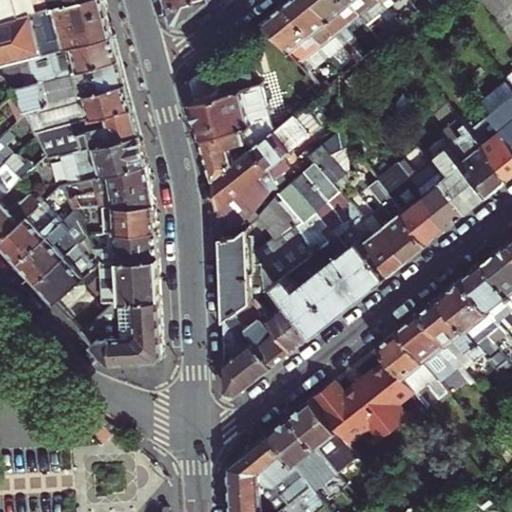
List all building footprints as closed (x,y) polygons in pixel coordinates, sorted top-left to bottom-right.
[(0,0),(0,21),(22,15),(37,11),(41,10),(75,0),(0,0)] [(106,0),(75,0),(41,10),(42,14),(48,13),(49,19),(58,17),(59,21),(108,8),(106,0)] [(209,0),(196,0),(169,8),(171,16),(173,22),(179,24),(209,0)] [(358,63),(365,58),(352,43),(349,39),(348,38),(344,33),(317,0),(290,0),(287,3),(322,46),(325,49),(327,51),(334,60),(347,50),(358,63)] [(361,14),(349,0),(317,0),(344,33),(348,38),(353,34),(346,25),(361,14)] [(397,32),(404,27),(384,2),(382,0),(349,0),(361,14),(369,23),(382,13),(397,32)] [(511,0),(496,0),(488,7),(496,17),(511,4),(511,0)] [(305,68),(327,51),(325,49),(322,46),(287,3),(278,10),(266,19),(300,62),(305,68)] [(511,4),(496,17),(505,28),(511,22),(511,4)] [(0,65),(1,64),(115,33),(112,21),(108,8),(59,21),(58,17),(49,19),(48,13),(42,14),(41,10),(37,11),(22,15),(0,21),(0,65)] [(353,35),(369,23),(361,14),(346,25),(353,34),(353,35)] [(115,33),(1,64),(13,86),(122,58),(119,47),(115,33)] [(352,43),(357,39),(353,35),(353,34),(348,38),(349,39),(352,43)] [(305,68),(313,78),(334,60),(327,51),(305,68)] [(28,114),(37,132),(87,119),(134,106),(130,91),(122,58),(13,86),(16,92),(28,114)] [(260,83),(223,94),(215,60),(188,81),(196,110),(203,135),(248,124),(250,140),(256,144),(276,128),(280,124),(279,120),(275,122),(260,83)] [(511,91),(488,110),(491,113),(511,139),(511,91)] [(22,119),(28,114),(16,92),(10,98),(22,119)] [(488,110),(482,101),(462,117),(472,128),(491,113),(488,110)] [(49,154),(52,159),(64,155),(73,153),(142,134),(139,123),(134,106),(87,119),(37,132),(38,134),(46,149),(49,154)] [(276,128),(291,148),(299,142),(311,132),(296,112),(280,124),(276,128)] [(511,139),(491,113),(472,128),(510,176),(511,174),(511,139)] [(28,114),(22,119),(21,120),(36,136),(38,134),(37,132),(28,114)] [(250,140),(248,124),(203,135),(208,152),(215,176),(254,145),(256,144),(250,140)] [(254,145),(271,166),(276,177),(283,171),(284,170),(278,160),(283,156),(292,149),(291,148),(276,128),(256,144),(254,145)] [(501,183),(510,176),(472,128),(451,144),(490,192),(501,183)] [(336,182),(345,174),(344,131),(335,134),(319,148),(313,154),(319,161),(336,182)] [(10,138),(6,134),(0,139),(0,143),(2,146),(10,138)] [(74,157),(78,156),(85,179),(149,162),(146,149),(142,134),(73,153),(74,157)] [(5,164),(13,157),(2,146),(0,143),(0,169),(5,164)] [(481,199),(490,192),(451,144),(450,143),(430,158),(470,208),(481,199)] [(271,166),(254,145),(215,176),(218,203),(221,228),(236,226),(258,210),(278,183),(276,177),(271,166)] [(470,208),(430,158),(420,145),(412,151),(425,168),(414,177),(451,224),(460,216),(470,208)] [(439,233),(451,224),(414,177),(401,161),(390,170),(373,148),(363,155),(390,189),(430,240),(439,233)] [(14,156),(13,157),(5,164),(20,181),(20,180),(29,172),(49,154),(46,149),(25,168),(14,156)] [(74,157),(73,153),(64,155),(72,183),(78,181),(85,179),(78,156),(74,157)] [(342,189),(336,182),(319,161),(310,168),(305,172),(334,206),(348,195),(346,193),(342,189)] [(96,184),(97,190),(99,190),(126,186),(153,182),(151,173),(149,162),(85,179),(78,181),(79,187),(96,184)] [(0,169),(0,198),(1,198),(20,181),(5,164),(0,169)] [(338,210),(334,206),(305,172),(299,178),(293,182),(325,219),(326,227),(339,217),(339,216),(338,210)] [(20,180),(20,181),(1,198),(12,209),(21,201),(23,202),(32,193),(20,180)] [(126,186),(99,190),(101,203),(156,200),(155,193),(153,182),(126,186)] [(314,228),(325,219),(293,182),(288,187),(283,191),(314,228)] [(351,182),(342,189),(346,193),(354,186),(351,182)] [(70,194),(77,193),(72,183),(65,185),(70,194)] [(384,223),(410,256),(421,247),(430,240),(390,189),(379,197),(386,206),(394,216),(384,223)] [(21,201),(12,209),(1,198),(0,198),(0,239),(1,241),(43,204),(47,201),(47,200),(43,196),(32,193),(23,202),(21,201)] [(76,205),(83,205),(77,193),(70,194),(76,205)] [(277,234),(260,241),(250,244),(222,250),(223,282),(225,318),(235,310),(241,306),(254,296),(275,281),(284,274),(290,270),(316,251),(280,193),(264,211),(277,234)] [(352,206),(351,199),(348,195),(334,206),(338,210),(339,216),(352,206)] [(101,203),(103,230),(117,230),(157,227),(157,214),(156,200),(101,203)] [(59,222),(63,218),(47,201),(43,204),(59,222)] [(43,204),(1,241),(10,251),(19,260),(59,222),(43,204)] [(76,206),(79,211),(81,214),(85,214),(84,204),(83,205),(76,205),(76,206)] [(59,222),(19,260),(30,272),(38,281),(79,244),(91,233),(90,231),(81,214),(79,211),(76,206),(63,218),(59,222)] [(386,206),(376,214),(384,223),(394,216),(386,206)] [(402,263),(410,256),(384,223),(372,233),(360,217),(351,224),(360,234),(390,272),(402,263)] [(341,225),(334,230),(337,234),(342,231),(341,225)] [(158,243),(157,227),(117,230),(118,249),(100,250),(104,259),(159,256),(158,243)] [(250,227),(239,232),(221,236),(222,250),(250,244),(250,227)] [(91,233),(79,244),(38,281),(46,290),(57,301),(95,267),(98,264),(84,249),(94,240),(93,237),(91,233)] [(290,300),(315,332),(328,322),(378,282),(390,272),(360,234),(343,247),(338,251),(329,240),(316,251),(290,270),(300,282),(294,286),(284,274),(275,281),(290,300)] [(338,251),(343,247),(335,236),(329,240),(338,251)] [(497,251),(485,261),(511,295),(511,248),(508,243),(497,251)] [(159,256),(104,259),(105,280),(160,276),(160,268),(159,256)] [(104,259),(98,264),(95,267),(96,289),(99,285),(105,280),(104,259)] [(511,295),(485,261),(476,268),(464,277),(502,325),(507,332),(511,327),(511,295)] [(95,267),(57,301),(68,314),(96,289),(95,267)] [(161,287),(160,276),(105,280),(107,299),(100,305),(79,325),(83,330),(117,299),(161,296),(161,287)] [(490,335),(502,325),(464,277),(455,285),(442,295),(492,359),(499,368),(510,359),(497,343),(490,335)] [(290,300),(275,281),(254,296),(261,304),(270,316),(290,300)] [(96,293),(96,289),(68,314),(70,316),(96,293)] [(431,304),(422,311),(447,343),(451,348),(462,339),(483,366),(492,359),(442,295),(431,304)] [(158,358),(164,349),(163,324),(161,296),(117,299),(83,330),(111,360),(137,359),(158,358)] [(261,304),(254,296),(241,306),(248,314),(261,304)] [(304,340),(315,332),(290,300),(270,316),(271,317),(277,325),(295,348),(304,340)] [(248,314),(241,306),(235,310),(276,362),(286,355),(295,348),(277,325),(264,335),(258,327),(248,314)] [(237,393),(276,362),(235,310),(225,318),(225,332),(227,371),(228,390),(237,393)] [(472,375),(472,374),(463,363),(451,348),(447,343),(422,311),(411,320),(400,328),(436,373),(441,380),(450,391),(452,393),(473,376),(472,375)] [(258,327),(264,335),(277,325),(271,317),(258,327)] [(502,325),(490,335),(497,343),(509,333),(507,332),(502,325)] [(441,380),(436,373),(400,328),(391,336),(381,344),(392,357),(418,390),(419,390),(430,381),(438,391),(443,397),(450,391),(441,380)] [(483,366),(462,339),(451,348),(463,363),(472,374),(472,375),(483,366)] [(350,391),(339,377),(314,397),(351,442),(373,425),(384,439),(412,417),(401,403),(418,390),(392,357),(368,376),(350,391)] [(430,381),(419,390),(426,400),(438,391),(430,381)] [(351,442),(314,397),(304,404),(292,415),(338,471),(355,458),(359,462),(364,458),(351,442)] [(338,471),(292,415),(280,424),(270,432),(314,486),(320,494),(326,489),(322,484),(338,471)] [(232,490),(233,511),(270,511),(273,511),(272,490),(285,493),(293,503),(314,486),(270,432),(256,443),(230,463),(232,490)] [(270,511),(321,511),(329,505),(320,494),(314,486),(293,503),(283,511),(270,511)]
